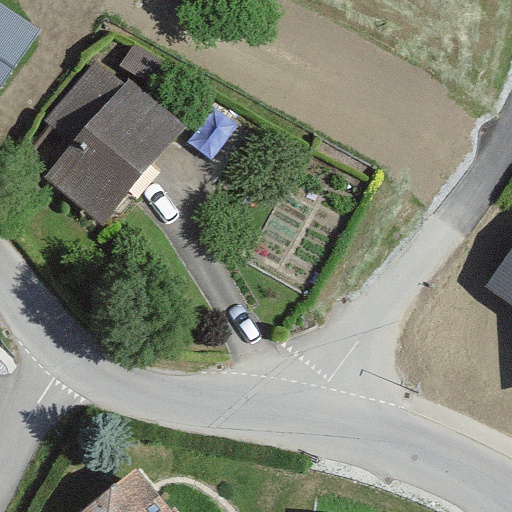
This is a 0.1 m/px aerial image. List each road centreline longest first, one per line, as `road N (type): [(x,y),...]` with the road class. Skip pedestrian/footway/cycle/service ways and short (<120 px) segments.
road 1 (residential): [(298,416),(511,155)]
road 2 (unclassified): [(298,416),(132,388),(61,350)]
road 3 (unclassified): [(511,504),(446,461),(389,437),(298,416)]
road 4 (residential): [(61,350),(0,464)]
